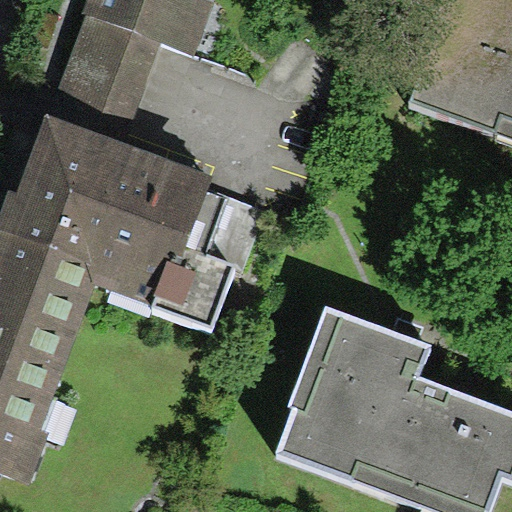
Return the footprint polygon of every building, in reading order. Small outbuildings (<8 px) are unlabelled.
[(94,0),(61,95),(131,119),(159,39),(192,51),(209,0),(94,0)] [(511,0),(448,0),(408,114),(511,151),(511,0)] [(0,214),(0,227),(2,229),(86,260),(94,286),(210,328),(231,271),(242,275),(265,212),(203,189),(208,176),(47,117),(19,194),(9,190),(0,214)] [(41,426),(94,286),(86,260),(2,229),(0,235),(0,472),(34,486),(52,432),(41,426)] [(435,359),(327,319),(272,467),(392,511),(495,511),(503,490),(511,493),(511,421),(424,389),(435,359)]
